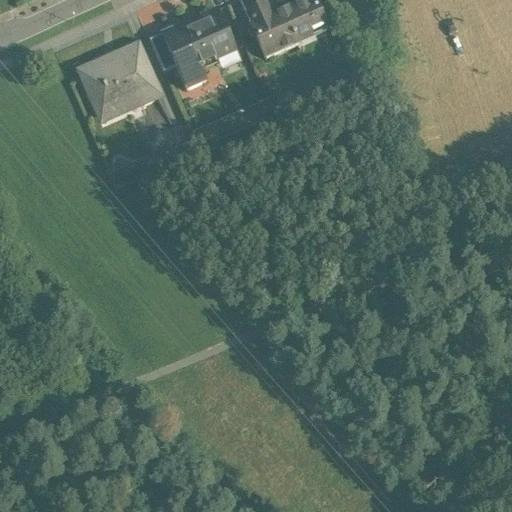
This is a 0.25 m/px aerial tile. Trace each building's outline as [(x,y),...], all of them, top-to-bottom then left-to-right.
[(268,26),(258,4),(237,13),(263,72),(325,44),(312,15),(311,16),(308,9),(268,26)] [(232,64),(214,23),(197,31),(199,36),(179,45),(185,59),(167,67),(172,80),(183,103),(203,94),(197,80),(232,64)] [(176,39),(158,47),(167,67),(185,59),(179,45),(176,39)] [(158,47),(147,52),(161,85),(172,80),(167,67),(158,47)] [(134,58),(77,84),(99,133),(157,107),(134,58)] [(200,136),(192,140),(199,155),(207,151),(200,136)] [(155,160),(137,167),(145,185),(163,178),(155,160)]
